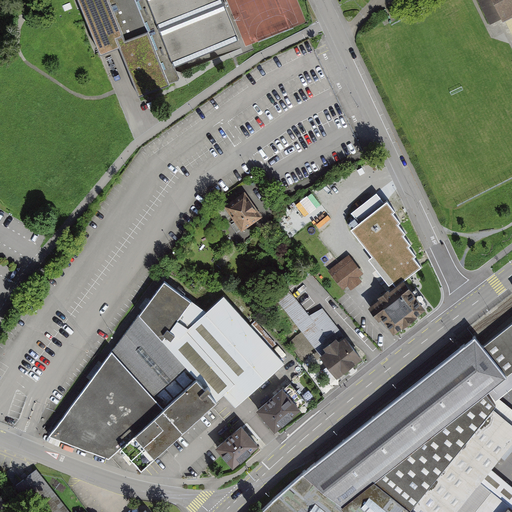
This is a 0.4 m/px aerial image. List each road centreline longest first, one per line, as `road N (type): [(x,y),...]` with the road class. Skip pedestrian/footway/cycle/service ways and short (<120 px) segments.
road 1 (residential): [(322,0),(471,305)]
road 2 (secondary): [(224,511),(471,305)]
road 3 (tertiary): [(208,511),(188,498),(117,482),(0,435)]
